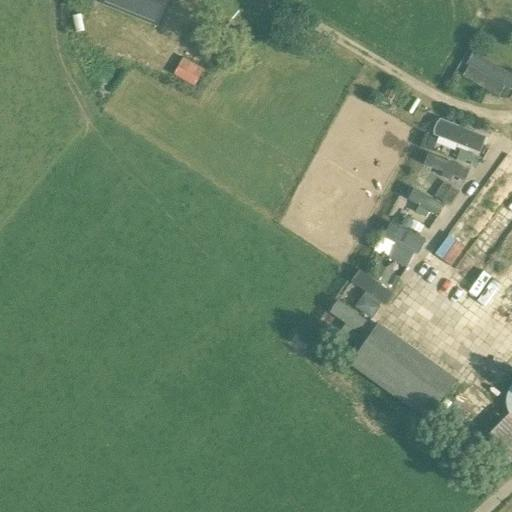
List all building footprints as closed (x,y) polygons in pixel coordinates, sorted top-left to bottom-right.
[(144,0),(189,21),(199,0),(144,0)] [(433,118),(426,133),(474,153),(480,138),(433,118)] [(459,150),(455,160),(476,168),(480,158),(459,150)] [(449,205),(456,195),(442,186),(436,196),(449,205)] [(423,226),(412,221),(409,228),(419,233),(423,226)] [(385,223),(372,253),(409,268),(422,238),(385,223)] [(391,274),(377,267),(372,277),(385,284),(391,274)] [(399,279),(392,275),(387,283),(395,287),(399,279)] [(454,380),(377,325),(348,366),(425,421),(454,380)] [(511,380),(511,381),(507,384),(504,388),(502,392),(500,397),(500,403),(500,408),(502,413),(505,418),(507,420),(510,422),(511,423),(511,380)] [(501,465),(511,454),(511,425),(500,413),(474,437),(501,465)]
